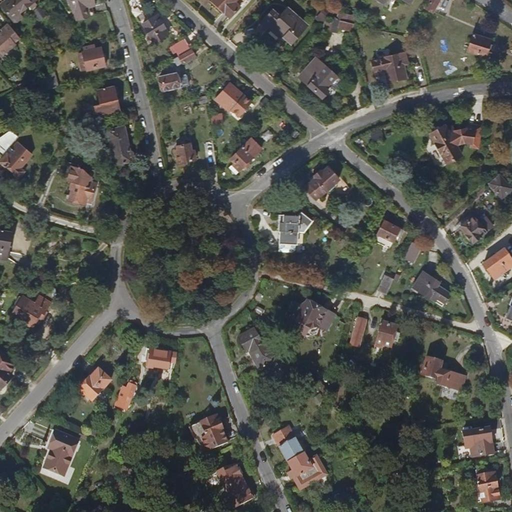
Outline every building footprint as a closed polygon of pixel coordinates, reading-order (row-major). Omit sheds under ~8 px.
[(9,0),(19,13),(35,0),(34,0),(9,0)] [(71,0),(77,18),(93,13),(90,2),(94,1),(93,0),(71,0)] [(230,17),(246,0),(211,0),(212,0),(230,17)] [(433,16),(442,0),(431,0),(427,8),(431,10),(429,14),(433,16)] [(290,46),(306,30),(300,24),(302,22),(298,18),(296,20),(287,11),(280,17),(273,11),(261,24),(268,32),(272,29),(290,46)] [(157,15),(143,24),(153,42),(168,33),(157,15)] [(352,25),(354,18),(343,15),(341,23),(352,25)] [(350,32),(352,25),(341,23),(339,22),(334,18),(330,33),(336,34),(337,34),(339,30),(350,32)] [(0,53),(1,55),(21,37),(20,36),(8,21),(2,27),(3,29),(0,31),(0,53)] [(492,41),(474,35),(468,52),(486,58),(492,41)] [(178,51),(188,45),(185,38),(174,45),(178,51)] [(86,70),(106,66),(101,47),(96,49),(95,45),(86,47),(87,50),(82,52),(86,70)] [(35,59),(26,47),(19,51),(20,52),(14,56),(21,68),(35,59)] [(191,49),(175,59),(178,65),(183,63),(184,64),(195,57),(191,49)] [(373,60),(375,71),(386,69),(388,82),(406,78),(404,65),(408,64),(406,54),(373,60)] [(325,88),(335,76),(314,58),(298,78),(323,98),(329,90),(325,88)] [(164,91),(180,86),(176,72),(160,76),(164,91)] [(58,87),(54,73),(41,76),(45,88),(46,89),(46,90),(58,87)] [(251,103),(229,83),(215,99),(219,103),(220,101),(238,116),(251,103)] [(121,113),(116,95),(118,94),(117,87),(114,86),(98,90),(100,104),(96,105),(98,118),(121,113)] [(46,90),(46,89),(45,88),(38,91),(43,106),(50,101),(46,90)] [(51,113),(47,107),(42,110),(46,116),(51,113)] [(212,124),(223,123),(222,114),(221,115),(211,116),(212,124)] [(461,141),(465,140),(471,141),(471,146),(479,148),(483,126),(466,123),(465,128),(460,130),(455,132),(452,128),(447,130),(445,126),(430,135),(449,164),(463,156),(456,144),(461,141)] [(110,129),(116,163),(132,160),(132,158),(133,159),(134,156),(134,151),(132,150),(130,150),(125,126),(110,129)] [(10,146),(20,137),(11,128),(0,136),(0,153),(2,155),(4,153),(10,146)] [(239,171),(260,149),(250,138),(230,159),(234,163),(233,164),(239,171)] [(20,168),(32,156),(18,143),(13,148),(6,156),(1,161),(18,177),(23,171),(20,168)] [(192,152),(190,145),(177,147),(178,155),(176,156),(178,164),(195,161),(194,152),(192,152)] [(6,156),(13,148),(10,146),(4,153),(6,156)] [(340,179),(329,166),(324,170),(320,170),(315,174),(315,178),(306,186),(317,199),(340,179)] [(66,180),(71,182),(65,200),(83,205),(85,201),(89,202),(96,184),(89,182),(90,179),(81,170),(71,167),(66,180)] [(511,189),(511,187),(500,173),(490,183),(502,198),(511,189)] [(306,250),(306,228),(308,228),(317,218),(308,209),(304,212),(285,212),(285,219),(282,219),(282,249),(306,250)] [(495,226),(487,216),(479,222),(472,213),(458,225),(472,242),(473,241),(475,243),(495,226)] [(394,242),(400,229),(385,221),(378,235),(394,242)] [(363,233),(351,224),(346,230),(358,240),(363,233)] [(0,257),(12,261),(20,237),(0,230),(0,257)] [(415,263),(423,248),(413,243),(405,258),(415,263)] [(495,278),(511,265),(511,256),(505,247),(483,263),(495,278)] [(441,283),(425,272),(415,288),(443,307),(451,295),(439,286),(441,283)] [(386,294),(394,278),(385,274),(376,289),(386,294)] [(46,312),(51,303),(40,297),(35,305),(23,298),(12,317),(32,329),(38,319),(41,321),(42,319),(44,320),(48,313),(46,312)] [(326,330),(334,313),(326,309),(325,310),(306,299),(305,301),(300,304),(299,304),(293,301),(288,311),(297,316),(290,329),(304,336),(307,329),(317,325),(326,330)] [(359,347),(364,331),(362,331),(365,319),(358,317),(350,344),(359,347)] [(392,346),(398,325),(384,321),(377,342),(392,346)] [(263,369),(282,356),(275,347),(272,349),(265,341),(262,343),(253,329),(238,340),(248,354),(251,352),(263,369)] [(0,388),(12,374),(5,368),(11,360),(0,350),(0,388)] [(176,362),(177,354),(151,350),(149,362),(147,361),(146,369),(153,369),(153,366),(168,368),(169,362),(176,362)] [(458,391),(462,377),(438,369),(440,361),(426,356),(420,374),(435,379),(433,383),(458,391)] [(103,390),(110,381),(97,369),(88,379),(84,379),(80,384),(80,387),(78,389),(92,401),(98,395),(103,400),(108,395),(103,390)] [(127,410),(138,384),(130,380),(127,389),(123,387),(115,405),(127,410)] [(321,393),(314,397),(318,403),(325,399),(321,393)] [(223,413),(195,424),(206,452),(233,441),(227,427),(228,427),(223,413)] [(92,431),(93,427),(93,426),(93,425),(86,422),(80,434),(90,438),(98,442),(102,433),(98,431),(97,434),(92,431)] [(304,453),(289,427),(274,437),(289,462),(304,453)] [(80,439),(56,429),(52,440),(55,441),(52,449),(44,467),(65,476),(80,439)] [(493,456),(488,430),(471,433),(473,441),(468,442),(471,459),(493,456)] [(177,453),(180,432),(170,431),(167,452),(177,453)] [(398,446),(400,454),(415,451),(413,443),(398,446)] [(164,456),(151,453),(149,466),(161,469),(164,456)] [(308,461),(304,453),(289,462),(293,471),(292,472),(295,479),(301,490),(319,480),(308,461)] [(318,455),(308,461),(319,480),(329,474),(318,455)] [(247,486),(241,474),(243,473),(240,467),(238,468),(237,466),(229,470),(227,467),(217,473),(235,507),(255,497),(251,488),(249,489),(247,486)] [(6,478),(11,474),(6,467),(0,472),(6,478)] [(482,502),(500,499),(498,485),(499,485),(498,477),(496,477),(496,471),(488,472),(486,468),(477,469),(482,502)] [(419,482),(418,474),(396,478),(398,481),(402,485),(419,482)] [(396,478),(393,475),(390,477),(396,483),(398,481),(396,478)]
